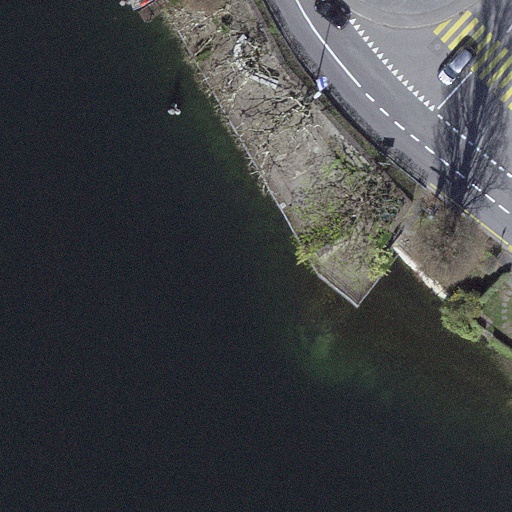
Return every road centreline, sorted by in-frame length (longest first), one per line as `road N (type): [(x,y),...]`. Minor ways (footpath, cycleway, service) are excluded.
road 1 (primary): [(411,135),(357,84),(296,0)]
road 2 (residential): [(411,135),(511,26)]
road 3 (primary): [(511,216),(411,135)]
